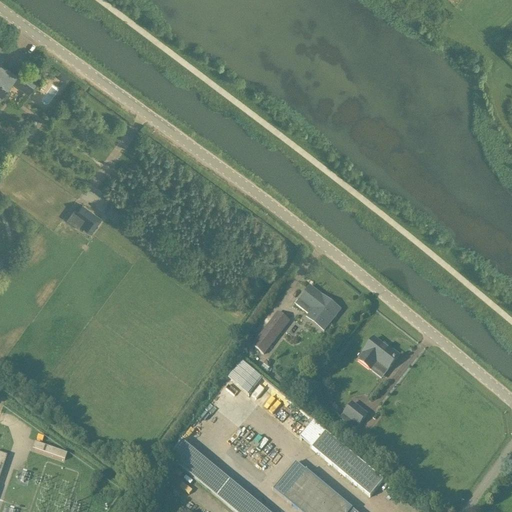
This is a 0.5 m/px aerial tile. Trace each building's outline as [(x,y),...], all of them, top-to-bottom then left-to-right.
[(41,77),(24,65),(16,76),(0,65),(0,63),(8,53),(0,47),(0,94),(2,96),(12,82),(28,94),(41,77)] [(112,204),(104,215),(120,226),(127,215),(112,204)] [(73,210),(66,221),(81,232),(83,229),(90,234),(101,219),(82,205),(76,213),(73,210)] [(311,288),(299,303),(297,306),(308,315),(310,312),(329,327),(340,312),(329,304),(330,303),(322,297),(321,298),(317,295),(318,293),(311,288)] [(269,324),(265,330),(255,344),(267,352),(276,339),(281,333),(290,322),(278,313),(269,324)] [(399,357),(389,349),(387,350),(374,340),(362,355),(363,355),(357,363),(369,373),(375,365),(386,373),(399,357)] [(230,378),(249,396),(264,380),(245,363),(230,378)] [(357,426),(365,416),(351,404),(342,414),(357,426)] [(326,434),(312,450),(370,498),(384,482),(326,434)] [(233,486),(235,483),(184,442),(170,459),(218,498),(230,484),(233,486)] [(33,450),(43,454),(46,447),(36,444),(33,450)] [(46,455),(65,462),(68,455),(48,448),(46,455)] [(297,511),(354,511),(297,464),(273,492),(297,511)]
